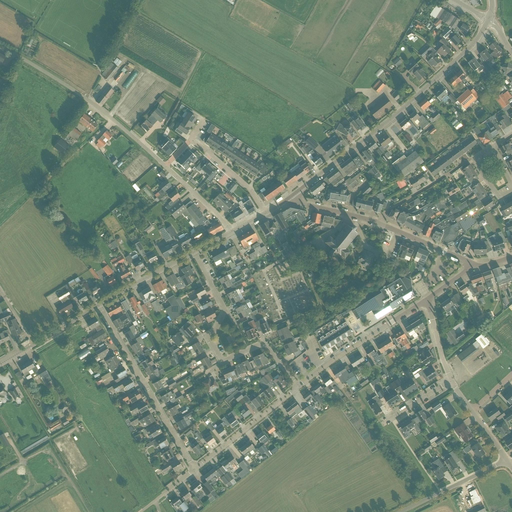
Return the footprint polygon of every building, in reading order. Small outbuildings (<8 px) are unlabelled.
[(436,5),(430,15),(435,18),(442,8),(436,5)] [(442,14),(439,19),(442,21),(445,23),(454,29),(453,30),(457,34),(460,30),(462,31),(466,34),(470,29),(459,22),(460,21),(445,10),(442,14)] [(441,34),(441,35),(445,39),(448,37),(456,46),(461,42),(457,38),(448,29),(442,35),(441,34)] [(438,49),(436,51),(437,52),(438,53),(440,56),(442,54),(445,57),(450,51),(446,46),(448,44),(443,39),(439,43),(441,45),(443,47),(439,50),(438,49)] [(494,52),(491,54),(494,58),(496,60),(500,56),(498,53),(502,50),(496,42),(490,47),(494,52)] [(427,48),(424,50),(427,54),(430,51),(433,48),(430,45),(427,48)] [(430,51),(427,54),(429,56),(427,58),(430,61),(428,62),(432,67),(434,65),(435,67),(440,62),(437,59),(435,56),(438,53),(437,52),(436,51),(433,48),(430,51)] [(480,54),(485,61),(486,63),(484,65),(486,68),(487,69),(488,70),(491,68),(487,63),(494,58),(491,54),(490,55),(486,50),(480,54)] [(402,63),(398,58),(392,63),(397,68),(402,63)] [(469,63),(472,67),(475,71),(478,69),(480,72),(483,70),(486,68),(484,65),(481,62),(478,64),(474,59),(469,63)] [(108,82),(111,78),(118,69),(111,63),(102,75),(105,77),(104,78),(108,82)] [(408,69),(407,70),(411,74),(412,73),(414,70),(416,73),(415,74),(414,75),(416,77),(420,81),(421,80),(425,76),(423,73),(424,72),(420,69),(418,67),(415,63),(408,69)] [(511,73),(510,71),(511,70),(511,68),(511,66),(510,64),(509,64),(508,63),(502,68),(505,72),(503,74),(506,78),(511,73)] [(130,69),(125,65),(121,71),(125,75),(130,69)] [(120,82),(129,89),(141,73),(136,69),(134,72),(131,70),(126,78),(125,77),(120,82)] [(380,69),(375,74),(378,77),(383,72),(380,69)] [(461,71),(456,75),(469,89),(468,90),(473,95),(475,92),(464,80),(467,78),(464,75),(461,71)] [(120,77),(123,74),(121,72),(114,80),(116,82),(120,77)] [(456,75),(448,82),(452,86),(454,88),(459,84),(466,92),(457,100),(461,105),(465,110),(474,102),(477,105),(479,103),(473,95),(468,90),(469,89),(456,75)] [(380,81),(373,88),(378,93),(385,86),(380,81)] [(102,107),(105,103),(114,92),(108,87),(101,96),(100,95),(97,99),(98,100),(96,102),(102,107)] [(442,88),(434,95),(438,98),(440,101),(442,100),(444,103),(449,99),(450,99),(453,104),(455,103),(463,112),(464,111),(465,110),(457,100),(456,100),(453,97),(451,94),(448,97),(447,96),(448,95),(445,92),(442,88)] [(391,96),(397,101),(402,95),(397,90),(391,96)] [(496,99),(504,108),(510,104),(507,101),(510,99),(506,93),(503,95),(502,94),(496,99)] [(166,101),(160,96),(156,101),(161,106),(166,101)] [(385,97),(376,104),(377,106),(370,112),(376,119),(392,106),(385,97)] [(431,105),(429,103),(426,99),(418,105),(421,109),(423,111),(431,105)] [(348,102),(344,105),(350,112),(354,109),(348,102)] [(160,123),(163,119),(166,117),(157,109),(146,121),(144,123),(141,126),(147,132),(152,127),(149,124),(155,118),(160,123)] [(192,124),(196,118),(191,115),(193,113),(187,109),(185,112),(188,113),(184,119),(192,124)] [(423,129),(429,123),(422,115),(420,117),(418,116),(415,112),(410,117),(415,122),(417,125),(419,123),(423,129)] [(432,124),(435,121),(441,116),(437,112),(431,118),(429,120),(432,124)] [(87,128),(92,132),(98,125),(84,114),(78,122),(87,128)] [(510,122),(507,118),(505,115),(500,118),(502,121),(499,123),(500,125),(501,126),(501,127),(502,127),(503,130),(509,126),(508,123),(510,122)] [(352,121),(350,123),(357,132),(360,130),(361,131),(366,127),(357,116),(352,121)] [(500,130),(498,126),(496,124),(492,117),(486,121),(491,129),(488,131),(493,137),(498,133),(497,132),(500,130)] [(189,129),(192,124),(184,119),(181,124),(189,129)] [(455,124),(461,131),(466,126),(460,119),(455,124)] [(406,120),(400,125),(403,129),(405,131),(408,128),(413,135),(416,132),(417,133),(419,131),(410,121),(408,122),(406,120)] [(186,135),(189,129),(181,124),(180,123),(177,129),(176,129),(175,131),(181,135),(182,133),(186,135)] [(210,134),(215,127),(211,124),(207,132),(208,132),(205,137),(208,139),(205,143),(205,144),(211,147),(217,138),(211,135),(211,134),(210,134)] [(339,124),(336,130),(346,136),(348,134),(349,135),(352,138),(354,137),(357,135),(356,135),(357,134),(349,125),(346,128),(339,124)] [(76,141),(81,134),(73,128),(68,135),(76,141)] [(106,131),(103,135),(97,142),(98,143),(96,146),(100,149),(102,146),(103,147),(106,144),(103,141),(105,138),(108,141),(109,140),(112,136),(106,131)] [(490,141),(487,136),(484,133),(482,135),(481,134),(478,136),(484,145),(490,141)] [(409,143),(411,145),(414,142),(407,134),(404,137),(409,143)] [(386,135),(379,141),(382,146),(379,148),(383,152),(390,147),(388,145),(392,142),(386,135)] [(309,137),(304,142),(314,151),(314,150),(317,146),(318,145),(309,137)] [(333,137),(331,139),(338,149),(343,145),(338,138),(335,140),(333,137)] [(61,138),(55,147),(63,153),(69,145),(66,143),(63,141),(64,141),(61,138)] [(165,145),(161,149),(165,152),(172,146),(174,144),(167,138),(163,142),(165,145)] [(216,151),(222,142),(217,138),(211,147),(216,151)] [(467,142),(471,148),(475,145),(477,144),(474,140),(473,138),(467,142)] [(331,139),(320,147),(328,157),(338,149),(331,139)] [(373,141),(367,146),(371,152),(378,147),(373,141)] [(222,154),(228,145),(222,142),(216,151),(222,154)] [(465,153),(466,151),(467,152),(471,148),(467,142),(460,147),(465,153)] [(509,144),(508,145),(500,149),(503,154),(510,151),(511,154),(511,153),(511,148),(511,149),(509,144)] [(232,151),(233,149),(228,145),(222,154),(228,158),(232,151)] [(305,154),(308,152),(310,150),(306,145),(304,146),(301,149),(305,154)] [(165,152),(170,156),(176,150),(172,146),(165,152)] [(460,147),(454,152),(459,158),(463,154),(465,153),(460,147)] [(228,158),(233,162),(239,153),(233,149),(232,151),(228,158)] [(315,167),(316,166),(322,162),(319,158),(317,156),(312,150),(309,153),(313,159),(311,160),(315,167)] [(189,151),(185,155),(192,162),(195,158),(197,159),(200,157),(195,152),(193,155),(189,151)] [(370,157),(369,155),(366,151),(366,152),(361,156),(367,163),(372,159),(370,157)] [(392,164),(395,168),(403,179),(424,162),(416,152),(407,159),(404,155),(399,159),(392,164)] [(448,156),(452,162),(454,161),(459,158),(454,152),(448,156)] [(245,156),(239,153),(233,162),(239,165),(245,156)] [(185,155),(181,159),(188,165),(192,162),(185,155)] [(374,155),(370,157),(372,159),(374,162),(375,164),(379,161),(374,155)] [(250,160),(245,156),(239,165),(244,169),(250,160)] [(451,163),(452,162),(448,156),(446,158),(442,161),(446,167),(451,164),(451,163)] [(353,161),(356,165),(359,169),(361,171),(364,169),(362,166),(364,165),(362,161),(359,157),(354,161),(353,161)] [(181,159),(177,163),(181,167),(179,169),(183,174),(190,167),(188,165),(181,159)] [(351,159),(340,167),(348,176),(358,169),(351,159)] [(256,163),(250,160),(244,169),(245,169),(250,172),(256,163)] [(299,162),(297,163),(298,164),(300,167),(305,174),(311,170),(313,168),(309,163),(307,164),(305,163),(304,161),(303,160),(302,160),(301,160),(301,161),(299,162)] [(442,170),(446,167),(442,161),(436,166),(440,171),(442,170)] [(196,169),(195,169),(199,172),(201,170),(205,173),(211,166),(207,162),(207,163),(204,165),(201,162),(197,167),(196,169)] [(256,163),(250,172),(250,173),(256,176),(259,172),(262,175),(266,168),(265,168),(266,166),(261,163),(259,166),(256,164),(256,163)] [(460,169),(463,173),(463,174),(464,173),(466,176),(474,171),(470,166),(467,163),(460,169)] [(298,164),(289,170),(291,173),(293,176),(294,175),(298,180),(305,174),(300,167),(298,164)] [(205,173),(209,176),(207,179),(210,182),(216,175),(213,173),(215,170),(216,169),(211,166),(205,173)] [(429,170),(431,172),(434,176),(438,173),(440,171),(436,166),(429,170)] [(324,179),(328,185),(331,183),(334,187),(344,179),(340,173),(337,170),(337,169),(324,179)] [(413,174),(414,175),(420,184),(420,185),(426,181),(426,180),(429,179),(426,174),(426,173),(425,173),(423,175),(419,169),(416,172),(417,172),(413,174)] [(471,185),(478,180),(476,177),(477,176),(474,171),(466,176),(468,180),(467,180),(471,185)] [(289,175),(282,180),(284,183),(287,187),(298,180),(294,175),(293,176),(291,173),(289,175)] [(413,188),(420,185),(420,184),(414,175),(412,177),(414,180),(410,183),(413,188)] [(359,184),(356,180),(353,182),(351,184),(348,186),(351,190),(359,184)] [(475,194),(483,189),(479,184),(477,181),(478,180),(471,185),(469,187),(472,192),(473,191),(475,194)] [(157,198),(159,200),(167,194),(165,192),(171,186),(166,181),(162,184),(159,186),(162,190),(155,195),(157,198)] [(279,181),(275,185),(280,192),(285,189),(279,181)] [(326,185),(322,181),(320,182),(315,186),(320,192),(325,188),(324,186),(326,185)] [(204,183),(199,188),(203,191),(208,186),(204,183)] [(231,193),(237,186),(233,183),(227,190),(231,193)] [(275,185),(270,188),(276,195),(280,192),(275,185)] [(315,186),(310,190),(315,196),(316,195),(318,198),(320,196),(318,193),(320,192),(315,186)] [(365,196),(372,190),(368,186),(361,192),(365,196)] [(459,191),(459,190),(456,186),(447,191),(450,195),(450,196),(459,191)] [(258,195),(257,195),(261,200),(264,198),(267,202),(271,198),(266,191),(263,188),(259,191),(262,194),(261,194),(260,193),(258,195)] [(270,188),(266,191),(271,198),(276,195),(270,188)] [(487,194),(483,189),(475,194),(477,198),(478,200),(474,203),(476,206),(480,203),(483,201),(488,197),(486,194),(487,194)] [(324,198),(323,201),(329,202),(331,203),(336,204),(337,204),(349,206),(351,194),(338,191),(329,190),(328,195),(326,194),(324,196),(324,198)] [(167,211),(179,201),(177,199),(179,197),(175,191),(168,197),(172,201),(168,204),(165,207),(167,211)] [(232,201),(234,199),(227,192),(225,195),(232,201)] [(232,206),(232,205),(223,196),(221,198),(218,196),(217,197),(213,201),(225,212),(232,206)] [(353,202),(352,206),(365,210),(367,201),(358,198),(358,197),(357,196),(353,199),(353,202)] [(421,202),(418,198),(408,204),(411,208),(421,202)] [(421,213),(412,230),(420,234),(424,227),(423,226),(427,220),(433,216),(444,210),(443,208),(448,205),(445,199),(442,200),(440,202),(435,205),(421,213)] [(476,206),(479,210),(485,206),(487,210),(491,208),(495,205),(490,199),(484,204),(483,201),(480,203),(476,206)] [(241,201),(238,203),(242,211),(246,209),(246,210),(249,214),(255,211),(252,206),(252,205),(249,200),(243,204),(241,201)] [(186,210),(193,204),(190,201),(184,207),(179,201),(167,211),(175,219),(182,213),(183,212),(186,210)] [(365,210),(372,211),(373,207),(374,203),(371,202),(367,201),(365,210)] [(460,211),(454,215),(453,214),(447,218),(440,222),(438,224),(438,225),(433,228),(433,229),(436,230),(432,239),(440,242),(441,239),(442,240),(444,240),(445,241),(447,241),(448,241),(450,241),(451,240),(452,240),(453,239),(454,238),(455,237),(455,236),(456,234),(456,233),(457,232),(462,229),(463,231),(477,222),(473,216),(477,214),(476,212),(479,210),(476,206),(474,203),(468,206),(465,201),(457,206),(460,211)] [(377,212),(380,213),(382,208),(385,209),(387,203),(384,202),(383,206),(377,204),(376,207),(374,211),(375,212),(377,213),(377,212)] [(396,221),(397,221),(404,225),(408,218),(416,216),(421,213),(435,205),(434,202),(430,204),(430,203),(415,212),(408,214),(407,214),(403,212),(401,213),(400,213),(396,221)] [(193,204),(186,210),(196,222),(203,217),(193,204)] [(501,212),(503,217),(504,218),(507,216),(508,217),(511,214),(511,213),(507,205),(502,207),(504,211),(501,212)] [(451,210),(450,210),(451,212),(453,214),(454,215),(460,211),(457,206),(453,208),(451,210)] [(234,209),(229,212),(236,223),(241,220),(245,217),(242,213),(239,207),(238,207),(234,209)] [(389,212),(386,216),(396,221),(400,213),(401,213),(403,209),(399,207),(397,211),(396,210),(395,212),(393,211),(392,212),(390,211),(389,212)] [(300,223),(301,222),(305,219),(303,215),(305,213),(305,212),(289,208),(289,209),(288,209),(281,213),(283,217),(285,220),(289,218),(291,222),(297,218),(300,223)] [(183,212),(182,213),(185,217),(187,217),(190,221),(190,222),(195,228),(196,227),(198,225),(196,222),(186,210),(183,212)] [(285,221),(280,213),(275,216),(273,217),(274,218),(278,225),(278,224),(282,230),(288,227),(284,221),(285,221)] [(310,221),(309,222),(303,226),(305,229),(312,225),(312,223),(319,225),(321,215),(312,213),(311,221),(310,221)] [(404,225),(412,230),(421,213),(416,216),(408,218),(404,225)] [(203,223),(204,222),(207,220),(204,216),(203,217),(196,222),(198,225),(199,227),(203,223)] [(330,225),(333,226),(334,227),(337,225),(338,221),(334,220),(335,218),(323,216),(322,221),(321,227),(329,228),(330,225)] [(423,235),(424,235),(424,236),(426,236),(429,237),(432,229),(433,229),(433,228),(438,225),(438,224),(440,222),(438,219),(437,220),(436,219),(433,221),(433,225),(431,224),(429,228),(426,227),(425,230),(423,235)] [(208,221),(207,220),(204,222),(207,227),(208,226),(209,228),(206,230),(210,237),(215,234),(214,232),(209,223),(208,221)] [(218,223),(213,226),(211,222),(209,223),(214,232),(215,234),(223,230),(218,223)] [(264,224),(263,224),(261,225),(261,226),(260,226),(265,235),(272,231),(274,236),(279,233),(273,223),(270,225),(268,222),(264,224)] [(351,242),(352,243),(355,239),(354,239),(358,234),(354,231),(356,229),(352,226),(350,228),(347,225),(343,229),(334,240),(333,240),(334,238),(332,237),(331,238),(330,237),(325,243),(329,247),(326,251),(328,253),(329,256),(331,258),(334,257),(337,260),(340,256),(344,259),(349,253),(345,250),(351,242)] [(171,226),(166,229),(172,238),(177,234),(171,226)] [(179,248),(177,244),(175,242),(162,227),(159,229),(167,243),(168,242),(169,245),(164,248),(164,246),(159,249),(161,251),(165,258),(174,253),(173,251),(179,248)] [(195,233),(192,235),(195,241),(196,241),(202,238),(200,233),(199,231),(198,231),(197,228),(194,230),(195,233)] [(253,230),(245,234),(249,241),(250,241),(252,244),(258,240),(255,234),(253,230)] [(502,239),(505,238),(501,232),(498,233),(500,239),(497,240),(501,250),(505,248),(502,239)] [(179,240),(180,243),(182,247),(188,244),(189,245),(192,243),(190,239),(187,233),(184,235),(185,237),(179,240)] [(238,238),(240,243),(244,248),(248,246),(247,243),(249,241),(245,234),(238,238)] [(496,252),(501,250),(497,240),(494,235),(487,239),(491,246),(493,245),(496,252)] [(113,249),(118,246),(113,238),(108,241),(109,243),(107,245),(111,250),(113,249)] [(457,249),(463,252),(463,253),(465,253),(466,253),(467,253),(469,249),(470,246),(469,246),(471,242),(467,240),(466,241),(463,240),(460,242),(457,249)] [(139,242),(134,245),(142,258),(146,256),(148,259),(150,263),(157,260),(155,255),(152,251),(145,254),(143,251),(144,250),(139,242)] [(287,255),(292,252),(286,242),(281,245),(285,253),(287,255)] [(410,245),(403,242),(400,249),(403,251),(400,258),(404,259),(406,256),(410,245)] [(477,255),(481,255),(480,246),(477,246),(477,242),(473,242),(470,249),(475,251),(475,255),(477,255)] [(484,246),(480,246),(481,255),(484,255),(486,255),(486,251),(491,249),(489,244),(488,242),(484,242),(484,246)] [(258,243),(251,246),(254,252),(249,255),(252,261),(267,251),(264,246),(260,248),(258,243)] [(410,245),(406,256),(410,258),(412,255),(415,247),(410,245)] [(214,263),(219,260),(229,255),(227,251),(224,246),(210,254),(211,256),(210,256),(211,257),(214,263)] [(232,257),(237,254),(233,247),(227,249),(232,257)] [(417,248),(415,252),(414,254),(416,256),(416,257),(420,259),(418,265),(423,267),(426,261),(429,253),(417,248)] [(370,265),(371,266),(372,262),(371,262),(374,256),(373,256),(374,254),(371,253),(370,254),(367,252),(367,253),(364,252),(363,254),(361,254),(357,263),(365,267),(366,265),(370,266),(370,265)] [(130,256),(125,258),(129,265),(132,263),(133,265),(134,266),(137,271),(144,267),(141,263),(140,261),(138,257),(136,255),(131,258),(130,256)] [(107,265),(102,269),(108,276),(103,278),(105,281),(106,280),(107,283),(108,283),(110,286),(116,283),(114,279),(113,277),(115,275),(113,272),(107,265)] [(128,269),(126,270),(123,265),(120,266),(127,278),(131,276),(128,269)] [(118,274),(120,276),(122,281),(127,278),(120,266),(118,268),(120,273),(118,274)] [(188,266),(181,270),(184,276),(181,278),(186,286),(191,283),(188,277),(193,274),(188,266)] [(236,267),(231,270),(227,272),(229,275),(227,276),(227,275),(219,280),(221,285),(229,280),(232,279),(230,275),(236,271),(236,270),(239,268),(238,266),(236,267)] [(500,268),(492,270),(495,278),(500,286),(511,281),(506,274),(502,276),(500,268)] [(491,271),(483,274),(485,278),(488,288),(493,286),(492,282),(491,279),(493,278),(492,276),(491,271)] [(416,283),(425,278),(422,273),(413,278),(416,283)] [(167,278),(169,282),(171,287),(175,285),(178,290),(185,287),(182,281),(179,277),(176,279),(174,274),(167,278)] [(476,276),(481,292),(484,290),(481,282),(484,281),(483,278),(481,274),(476,276)] [(472,283),(468,285),(470,286),(474,294),(475,294),(479,293),(481,292),(476,276),(470,278),(472,283)] [(73,292),(71,288),(70,288),(76,284),(76,283),(80,281),(79,279),(78,277),(64,286),(66,291),(67,290),(69,294),(72,299),(76,296),(73,292)] [(231,283),(235,281),(233,278),(232,279),(229,280),(221,285),(224,290),(232,285),(231,283)] [(382,293),(352,311),(357,320),(369,313),(372,311),(373,314),(374,314),(377,320),(389,313),(409,300),(415,296),(413,293),(412,287),(412,285),(411,281),(405,278),(401,280),(400,278),(380,291),(382,293)] [(162,280),(153,286),(155,290),(163,303),(166,302),(161,292),(167,288),(165,285),(162,280)] [(86,284),(84,281),(81,283),(82,284),(84,288),(85,288),(86,291),(89,289),(86,284)] [(101,292),(98,288),(94,281),(91,283),(94,287),(90,290),(94,296),(101,292)] [(227,295),(230,300),(237,295),(241,294),(238,289),(243,286),(242,283),(235,287),(237,290),(235,291),(235,290),(227,295)] [(465,285),(459,289),(465,297),(463,299),(465,301),(472,296),(473,298),(476,296),(474,294),(470,286),(467,288),(465,285)] [(141,292),(138,294),(142,301),(144,304),(150,301),(150,302),(156,299),(155,298),(153,295),(149,287),(141,292)] [(83,292),(86,291),(85,288),(84,288),(80,290),(79,290),(77,291),(77,292),(78,293),(79,293),(80,295),(76,298),(80,304),(81,303),(82,304),(84,302),(87,300),(83,292)] [(196,295),(190,299),(193,304),(196,302),(201,300),(200,297),(205,293),(202,288),(198,290),(195,292),(196,295)] [(57,309),(58,311),(59,312),(59,313),(60,313),(61,315),(64,314),(64,312),(73,307),(66,296),(69,294),(67,290),(66,291),(57,296),(60,300),(62,304),(60,305),(60,306),(57,309)] [(243,298),(241,294),(237,295),(230,300),(232,305),(237,302),(238,305),(245,301),(243,298)] [(441,305),(443,308),(444,310),(445,310),(445,311),(446,310),(447,313),(452,310),(450,307),(454,305),(452,303),(456,300),(459,305),(462,303),(457,294),(454,296),(454,297),(450,300),(450,299),(441,305)] [(171,321),(184,314),(182,311),(182,310),(179,307),(173,295),(167,299),(171,306),(165,310),(171,321)] [(134,297),(129,300),(131,304),(136,314),(140,312),(138,308),(137,309),(135,306),(140,303),(138,300),(136,301),(134,297)] [(202,306),(204,309),(212,305),(209,299),(206,301),(205,298),(201,300),(196,302),(199,307),(202,306)] [(121,303),(125,310),(127,314),(130,320),(132,323),(135,321),(132,315),(129,309),(130,309),(126,301),(121,303)] [(162,309),(160,306),(158,302),(155,301),(151,304),(156,313),(162,309)] [(249,301),(248,301),(247,301),(245,302),(245,301),(238,305),(240,307),(235,310),(238,315),(249,308),(247,304),(249,303),(249,302),(249,301)] [(121,311),(118,305),(118,304),(113,306),(115,309),(114,309),(114,310),(112,312),(113,314),(114,313),(114,314),(121,311)] [(141,306),(147,316),(150,314),(144,304),(141,306)] [(496,310),(501,315),(507,309),(502,304),(496,310)] [(113,315),(114,314),(114,313),(113,314),(112,312),(114,310),(114,309),(115,309),(113,306),(106,310),(111,319),(114,318),(113,315)] [(0,318),(2,322),(11,318),(9,313),(3,315),(0,308),(0,318)] [(256,310),(252,312),(249,308),(238,315),(240,319),(250,314),(251,317),(258,313),(256,310)] [(467,320),(471,316),(466,310),(462,313),(467,320)] [(194,317),(195,319),(198,323),(203,320),(202,319),(205,318),(208,323),(213,320),(212,319),(216,317),(213,311),(208,313),(201,317),(200,314),(194,317)] [(130,320),(127,314),(124,316),(113,322),(118,331),(126,326),(125,325),(129,323),(128,321),(130,320)] [(486,317),(476,323),(478,326),(483,324),(483,325),(484,324),(484,325),(486,324),(485,324),(488,322),(486,317)] [(95,328),(98,333),(103,330),(95,318),(86,323),(91,330),(95,328)] [(21,334),(19,329),(14,320),(8,323),(14,337),(21,334)] [(254,329),(257,328),(254,323),(253,320),(253,321),(248,323),(251,330),(246,332),(249,340),(257,337),(254,329)] [(257,328),(257,330),(258,332),(261,330),(263,334),(270,331),(268,326),(266,323),(263,324),(261,320),(254,323),(257,328)] [(411,326),(416,333),(425,327),(421,320),(411,326)] [(181,328),(178,330),(185,338),(188,335),(190,337),(196,332),(194,330),(196,327),(193,324),(190,321),(186,325),(185,326),(187,329),(185,331),(181,328)] [(344,326),(341,327),(347,337),(353,333),(346,322),(342,324),(344,326)] [(279,336),(289,332),(287,327),(288,326),(287,324),(283,326),(284,328),(277,331),(279,336)] [(128,341),(132,339),(134,338),(132,334),(133,334),(134,333),(135,332),(135,331),(134,330),(136,329),(133,325),(131,326),(127,329),(128,332),(124,334),(128,341)] [(336,331),(342,340),(347,337),(341,327),(340,325),(337,328),(338,329),(336,331)] [(406,329),(407,332),(412,340),(414,339),(412,335),(416,333),(411,326),(406,329)] [(336,344),(342,340),(336,331),(334,329),(331,331),(332,333),(330,334),(336,344)] [(107,337),(103,330),(98,333),(87,339),(92,346),(107,337)] [(453,330),(447,334),(455,345),(466,337),(462,332),(457,336),(453,330)] [(0,342),(1,344),(9,340),(7,336),(6,334),(5,331),(0,334),(0,333),(0,342)] [(405,339),(407,338),(403,331),(398,334),(406,345),(408,344),(405,339)] [(289,338),(290,340),(293,339),(292,336),(291,337),(289,332),(279,336),(281,341),(289,338)] [(324,338),(330,347),(336,344),(330,334),(329,332),(326,334),(327,336),(324,338)] [(184,340),(181,337),(177,333),(171,339),(178,346),(184,340)] [(405,346),(406,345),(398,334),(394,336),(398,343),(400,342),(403,347),(402,348),(404,351),(407,349),(405,346)] [(482,335),(476,339),(482,347),(483,349),(489,344),(482,335)] [(324,351),(330,347),(324,338),(323,336),(320,338),(321,340),(318,341),(324,351)] [(141,350),(139,347),(144,344),(140,337),(134,340),(136,344),(131,346),(135,353),(141,350)] [(283,346),(285,351),(295,347),(293,342),(295,341),(293,339),(290,340),(291,342),(283,346)] [(394,345),(393,343),(390,339),(383,343),(387,349),(394,345)] [(189,351),(191,353),(201,347),(199,342),(191,346),(193,349),(189,351)] [(377,347),(380,351),(381,353),(387,349),(383,343),(377,347)] [(475,343),(458,357),(462,363),(479,349),(475,343)] [(94,362),(99,358),(100,360),(111,354),(106,346),(95,353),(97,355),(92,358),(94,362)] [(81,354),(85,360),(95,352),(91,347),(81,354)] [(204,352),(201,347),(191,353),(192,355),(195,353),(197,356),(204,352)] [(299,348),(296,349),(295,347),(285,351),(288,356),(294,353),(296,357),(301,353),(299,348)] [(366,353),(369,357),(372,356),(374,359),(379,367),(383,364),(378,356),(377,352),(376,353),(373,348),(366,353)] [(421,362),(423,362),(425,365),(433,360),(429,353),(427,355),(426,355),(425,354),(426,353),(423,350),(418,353),(421,358),(419,360),(419,361),(420,362),(421,362)] [(147,360),(141,363),(145,369),(151,366),(153,364),(149,357),(151,356),(148,352),(145,354),(143,355),(146,359),(147,360)] [(264,364),(265,365),(270,363),(265,357),(264,358),(263,354),(258,356),(262,365),(264,364)] [(385,367),(388,365),(382,354),(379,356),(384,365),(385,367)] [(359,364),(365,361),(361,355),(356,359),(359,364)] [(111,371),(115,369),(119,367),(117,364),(119,363),(115,356),(113,358),(113,357),(112,358),(111,359),(109,360),(106,362),(111,371)] [(251,362),(255,370),(259,369),(260,368),(259,366),(262,365),(258,356),(253,358),(254,360),(251,362)] [(199,368),(210,361),(207,357),(196,363),(198,365),(199,368)] [(354,368),(359,364),(356,359),(350,362),(353,366),(354,368)] [(31,361),(24,365),(28,371),(30,375),(31,376),(32,378),(33,379),(38,376),(36,372),(38,371),(38,370),(36,366),(35,366),(34,367),(33,366),(31,361)] [(213,366),(210,361),(199,368),(201,370),(204,368),(205,371),(208,369),(213,366)] [(242,363),(246,372),(249,371),(249,372),(250,372),(250,373),(255,370),(251,362),(248,363),(247,361),(242,363)] [(246,372),(242,363),(237,365),(238,367),(235,368),(236,369),(238,375),(246,372)] [(151,366),(145,369),(149,376),(153,373),(156,378),(162,375),(160,371),(158,372),(154,364),(153,364),(151,366)] [(24,365),(20,368),(22,372),(25,377),(27,380),(32,378),(31,376),(30,375),(28,371),(24,365)] [(344,366),(338,370),(342,375),(343,378),(346,382),(346,381),(354,376),(352,372),(349,374),(347,372),(347,370),(344,366)] [(116,383),(121,380),(126,378),(124,375),(127,374),(123,367),(119,370),(115,372),(117,376),(113,378),(116,383)] [(232,367),(227,370),(230,377),(233,376),(234,380),(239,377),(238,375),(236,369),(233,370),(232,367)] [(427,367),(418,373),(421,377),(422,376),(427,383),(438,376),(433,368),(429,371),(427,367)] [(38,371),(36,372),(38,376),(40,379),(42,377),(46,384),(52,381),(48,374),(44,368),(39,371),(38,371)] [(223,384),(229,382),(227,378),(230,377),(227,370),(222,372),(224,377),(220,379),(222,383),(223,384)] [(333,373),(336,377),(337,379),(342,375),(338,370),(333,373)] [(410,371),(405,374),(410,382),(407,384),(412,392),(418,388),(411,379),(414,377),(410,371)] [(265,376),(269,382),(273,379),(268,373),(265,376)] [(272,386),(269,382),(264,376),(261,379),(265,384),(263,386),(264,388),(266,390),(263,393),(265,395),(268,399),(274,395),(271,391),(269,388),(272,386)] [(286,385),(280,376),(274,381),(276,384),(280,390),(286,385)] [(325,388),(328,392),(329,394),(332,392),(330,390),(332,388),(332,387),(335,385),(336,386),(334,388),(337,392),(340,389),(334,381),(333,382),(329,377),(323,382),(327,387),(325,388)] [(157,390),(162,388),(163,387),(161,384),(164,382),(163,379),(154,384),(157,390)] [(209,392),(214,389),(218,387),(214,381),(212,382),(210,382),(209,379),(202,383),(205,387),(206,389),(207,389),(209,392)] [(406,396),(412,392),(407,384),(403,386),(399,379),(394,382),(398,388),(400,386),(406,396)] [(108,393),(109,393),(112,391),(113,394),(124,387),(126,391),(134,386),(130,380),(125,383),(123,380),(119,383),(106,390),(108,393)] [(395,390),(398,388),(394,382),(389,386),(393,392),(390,395),(395,403),(401,399),(395,390)] [(319,385),(317,387),(316,386),(313,389),(314,389),(313,389),(317,394),(319,391),(322,395),(327,391),(323,387),(322,388),(319,385)] [(201,388),(192,393),(197,402),(205,397),(201,388)] [(10,391),(16,401),(20,398),(14,389),(10,391)] [(390,407),(395,403),(390,395),(387,397),(382,390),(377,393),(381,399),(384,397),(390,407)] [(129,392),(125,395),(121,397),(124,402),(129,399),(132,403),(141,398),(137,391),(131,395),(129,392)] [(165,403),(169,401),(173,398),(175,402),(177,401),(178,400),(183,397),(181,393),(176,396),(174,393),(172,395),(170,392),(161,397),(165,403)] [(243,405),(245,404),(242,399),(243,398),(243,397),(239,393),(235,396),(234,397),(238,402),(238,401),(242,406),(241,407),(243,410),(240,413),(241,414),(240,414),(241,415),(244,418),(250,413),(246,407),(245,408),(243,405)] [(307,407),(312,414),(315,412),(312,407),(318,402),(313,396),(312,397),(309,393),(303,397),(310,406),(307,407)] [(372,402),(369,404),(375,413),(381,409),(376,401),(379,399),(375,394),(370,397),(372,402)] [(260,400),(260,399),(258,397),(254,400),(252,397),(249,399),(246,395),(243,397),(243,398),(242,399),(245,404),(246,404),(246,403),(248,405),(251,402),(256,409),(263,403),(260,400)] [(435,411),(442,406),(438,401),(431,406),(435,411)] [(63,413),(68,407),(63,403),(58,410),(63,413)] [(141,413),(143,412),(148,409),(144,403),(138,406),(136,404),(132,406),(129,408),(133,414),(139,411),(141,413)] [(292,406),(291,407),(297,414),(298,415),(303,411),(296,403),(294,405),(293,404),(291,406),(292,406)] [(450,419),(453,417),(457,414),(454,409),(453,409),(452,407),(450,403),(443,408),(450,419)] [(172,416),(177,414),(178,413),(176,410),(180,407),(178,405),(169,410),(172,416)] [(286,411),(289,415),(292,418),(294,416),(297,414),(291,407),(286,411)] [(312,414),(307,407),(304,410),(313,421),(316,419),(314,417),(312,414)] [(493,411),(486,415),(491,421),(496,418),(498,421),(506,415),(503,411),(500,413),(497,408),(496,408),(495,407),(492,410),(493,411)] [(190,410),(183,415),(179,417),(181,421),(177,423),(180,430),(187,426),(191,423),(189,420),(188,421),(188,420),(187,418),(193,414),(190,410)] [(417,417),(414,419),(417,424),(420,422),(421,422),(425,419),(430,427),(433,425),(435,428),(438,426),(436,423),(431,416),(428,418),(427,418),(422,410),(416,415),(417,417)] [(228,422),(229,424),(232,428),(238,423),(233,418),(237,415),(233,411),(228,415),(231,419),(228,422)] [(511,411),(503,418),(507,422),(511,418),(511,411)] [(144,427),(150,423),(154,421),(151,414),(146,417),(140,421),(139,421),(143,427),(144,427)] [(128,427),(131,426),(132,427),(139,422),(137,419),(127,425),(128,427)] [(410,419),(404,422),(410,430),(414,427),(418,433),(421,431),(415,422),(412,423),(410,419)] [(50,430),(54,428),(54,429),(61,425),(59,421),(52,425),(52,426),(49,428),(50,430)] [(404,422),(400,425),(402,430),(400,431),(405,439),(407,437),(405,433),(410,430),(404,422)] [(504,422),(495,428),(498,432),(499,432),(503,437),(510,432),(507,428),(508,427),(504,422)] [(464,423),(460,426),(454,430),(457,434),(458,433),(462,439),(465,443),(473,438),(468,431),(469,431),(464,423)] [(217,432),(217,433),(220,437),(226,433),(222,428),(224,426),(222,424),(218,427),(220,430),(217,432)] [(266,430),(269,434),(271,437),(274,435),(272,432),(275,430),(274,429),(271,425),(266,430)] [(144,430),(143,431),(143,433),(145,435),(148,433),(150,432),(151,435),(148,436),(150,439),(152,437),(153,438),(157,435),(161,433),(158,426),(153,429),(151,426),(147,429),(146,430),(144,430)] [(200,441),(203,438),(196,430),(193,432),(200,441)] [(204,440),(206,442),(209,446),(215,441),(210,436),(208,433),(205,435),(207,438),(204,440)] [(262,433),(256,437),(259,441),(260,442),(263,445),(269,440),(267,438),(266,438),(265,437),(262,433)] [(152,442),(141,448),(142,451),(154,444),(156,448),(159,446),(161,449),(163,447),(165,450),(169,447),(168,444),(166,441),(167,440),(166,439),(165,439),(164,438),(160,440),(158,438),(154,440),(152,442)] [(200,449),(199,447),(198,445),(196,442),(193,444),(195,447),(192,449),(193,449),(194,451),(197,456),(202,451),(201,449),(201,448),(200,449)] [(255,450),(253,446),(250,442),(245,446),(251,455),(252,455),(254,453),(253,451),(255,450)] [(474,442),(470,445),(463,450),(465,453),(466,454),(472,450),(475,455),(478,459),(485,454),(482,449),(480,447),(481,447),(478,443),(476,445),(474,442)] [(260,447),(265,453),(268,457),(271,455),(263,445),(260,447)] [(250,458),(252,456),(252,455),(251,455),(245,446),(240,450),(245,458),(248,456),(250,458)] [(165,450),(161,452),(166,461),(169,459),(173,457),(170,451),(171,450),(170,447),(169,447),(165,450)] [(450,467),(452,471),(453,470),(454,471),(456,470),(455,469),(458,467),(454,461),(458,458),(454,451),(449,454),(451,457),(445,461),(449,467),(450,467)] [(233,464),(236,462),(232,457),(227,460),(235,471),(237,469),(233,464)] [(444,465),(438,457),(434,460),(438,466),(432,470),(435,475),(435,474),(438,479),(444,475),(440,468),(444,465)] [(233,472),(235,471),(227,460),(225,462),(224,461),(221,464),(223,466),(219,469),(223,474),(224,475),(225,475),(230,482),(229,482),(233,486),(236,483),(233,479),(226,469),(228,468),(232,473),(233,472)] [(252,470),(249,465),(245,460),(242,462),(246,467),(247,468),(250,472),(252,470)] [(168,464),(160,468),(164,474),(173,468),(174,472),(182,467),(178,461),(169,466),(168,464)] [(237,474),(241,479),(250,472),(247,468),(246,467),(242,462),(238,465),(242,470),(237,474)] [(220,477),(223,474),(219,469),(216,471),(214,469),(208,473),(212,478),(214,480),(215,481),(220,477)] [(205,487),(210,493),(214,490),(210,485),(215,481),(214,480),(212,478),(208,473),(203,477),(207,482),(203,484),(205,487)] [(229,482),(230,482),(225,475),(224,475),(221,478),(226,485),(229,482)] [(192,491),(194,493),(193,494),(198,500),(202,496),(198,491),(202,488),(197,482),(191,487),(193,490),(192,491)] [(207,496),(210,493),(205,487),(202,489),(207,496)] [(473,499),(475,498),(477,503),(481,501),(475,489),(469,492),(473,499)] [(181,499),(184,502),(184,501),(188,506),(188,505),(187,504),(188,504),(190,502),(187,498),(191,495),(190,494),(187,490),(186,491),(185,490),(183,491),(184,492),(181,495),(183,497),(181,499)] [(192,498),(197,504),(198,506),(201,504),(200,502),(195,496),(192,498)] [(182,503),(181,502),(180,502),(177,498),(171,502),(172,503),(170,504),(176,511),(178,511),(181,510),(182,511),(184,511),(187,510),(186,510),(189,508),(187,506),(188,506),(184,501),(184,502),(182,503)]
